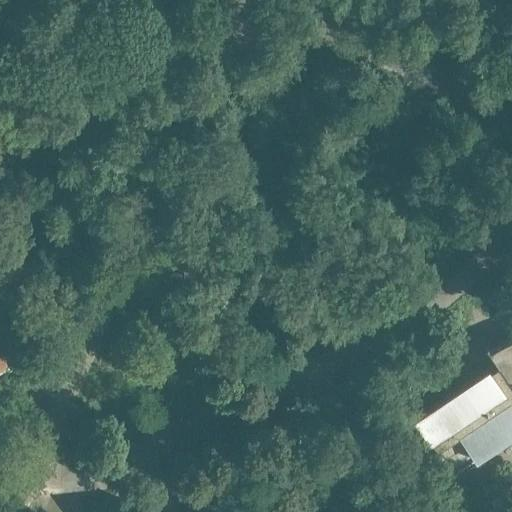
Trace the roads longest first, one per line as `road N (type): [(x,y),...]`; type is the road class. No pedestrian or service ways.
road 1 (residential): [(31,475),(246,0)]
road 2 (residential): [(31,475),(75,484),(303,379)]
road 3 (residential): [(511,124),(263,0)]
road 4 (residential): [(303,379),(461,283),(502,239)]
road 5 (residential): [(303,379),(448,511)]
